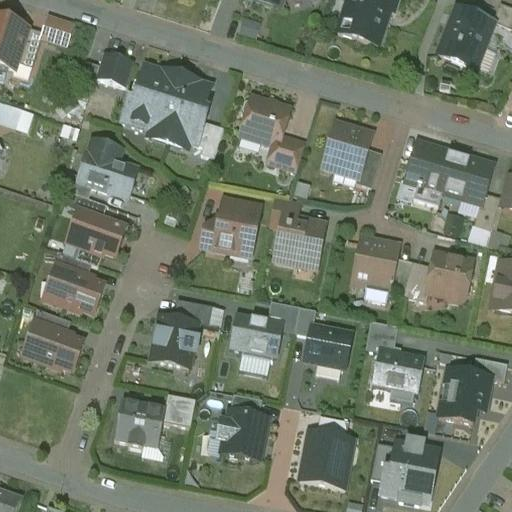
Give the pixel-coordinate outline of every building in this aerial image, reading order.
[(241,0),(279,13),(283,0),(241,0)] [(351,0),(338,40),(371,51),(383,16),(394,20),(400,0),(351,0)] [(511,14),(501,10),(495,27),(511,33),(511,14)] [(495,27),(458,13),(439,61),(476,75),(495,27)] [(242,23),(240,37),(257,40),(259,25),(242,23)] [(27,33),(0,24),(0,71),(14,76),(16,68),(27,33)] [(43,38),(27,33),(16,68),(31,74),(43,38)] [(133,66),(104,57),(99,71),(98,71),(95,83),(125,93),(133,66)] [(98,71),(83,66),(77,84),(93,89),(95,83),(98,71)] [(198,87),(162,76),(161,77),(146,72),(146,71),(145,70),(134,106),(128,105),(121,127),(167,142),(165,149),(167,149),(169,142),(195,151),(203,128),(206,117),(202,115),(210,91),(208,90),(208,91),(198,88),(198,87)] [(275,108),(269,106),(266,107),(251,103),(250,106),(248,106),(244,109),(241,116),(243,121),(245,122),(240,140),(242,141),(243,137),(261,142),(260,146),(272,150),(277,152),(280,141),(289,114),(276,110),(275,108)] [(21,115),(0,107),(0,123),(17,129),(21,115)] [(223,134),(203,128),(195,151),(202,153),(200,160),(213,164),(223,134)] [(371,139),(335,128),(322,173),(338,178),(340,173),(358,179),(359,179),(366,154),(371,139)] [(303,149),(280,141),(277,152),(272,150),(267,168),(294,177),(303,149)] [(135,176),(108,167),(113,153),(92,147),(88,160),(87,160),(80,182),(78,187),(90,191),(90,192),(91,192),(106,197),(106,195),(127,202),(135,176)] [(494,171),(418,149),(405,187),(419,190),(413,205),(437,213),(441,198),(481,211),(486,198),(494,171)] [(381,159),(366,154),(359,179),(358,179),(355,189),(370,194),(381,159)] [(90,191),(78,187),(80,182),(65,177),(60,194),(72,198),(87,204),(91,192),(90,192),(90,191)] [(511,181),(506,180),(499,202),(500,202),(499,205),(511,208),(511,181)] [(20,198),(0,191),(0,207),(15,212),(20,198)] [(87,204),(72,198),(67,212),(78,217),(78,216),(101,224),(106,211),(87,204)] [(499,202),(486,198),(481,211),(475,232),(491,236),(499,205),(499,202)] [(301,208),(274,202),(268,231),(275,233),(276,228),(281,229),(282,222),(298,225),(301,208)] [(256,211),(221,205),(217,228),(203,238),(200,254),(230,260),(231,253),(251,257),(256,229),(253,228),(256,211)] [(101,224),(78,216),(78,217),(70,238),(83,243),(75,264),(91,270),(90,270),(97,272),(102,257),(113,261),(124,233),(101,224)] [(298,225),(282,222),(281,229),(274,267),(316,275),(325,230),(298,225)] [(397,251),(361,244),(352,289),(368,293),(370,287),(388,291),(391,292),(395,264),(397,251)] [(75,264),(60,258),(55,271),(85,283),(90,270),(91,270),(75,264)] [(471,267),(434,259),(431,272),(427,293),(428,294),(443,297),(448,305),(457,306),(464,302),(471,267)] [(410,267),(395,264),(391,292),(388,291),(386,299),(403,303),(410,267)] [(431,272),(410,267),(403,303),(425,308),(428,294),(427,293),(431,272)] [(511,269),(500,267),(491,314),(511,317),(511,269)] [(85,283),(55,271),(42,303),(63,311),(80,318),(82,315),(92,319),(103,290),(85,283)] [(70,327),(37,315),(32,329),(65,341),(70,327)] [(281,327),(228,318),(222,357),(275,366),(281,327)] [(198,329),(156,321),(147,366),(189,374),(198,329)] [(65,341),(32,329),(21,360),(43,368),(59,374),(61,371),(72,375),(82,347),(65,341)] [(309,333),(301,373),(345,382),(353,342),(309,333)] [(380,348),(372,388),(416,397),(424,357),(380,348)] [(488,381),(444,372),(434,423),(469,430),(473,413),(481,415),(488,381)] [(193,407),(120,395),(111,448),(159,456),(163,430),(189,435),(193,407)] [(261,405),(232,400),(229,416),(258,421),(261,405)] [(229,416),(228,416),(226,427),(220,426),(217,443),(223,444),(221,457),(258,464),(266,423),(258,421),(229,416)] [(309,430),(298,483),(344,492),(355,439),(309,430)] [(438,457),(396,449),(391,478),(385,477),(380,500),(399,504),(398,508),(418,511),(423,486),(432,488),(438,457)] [(18,511),(21,504),(0,496),(0,511),(18,511)]
